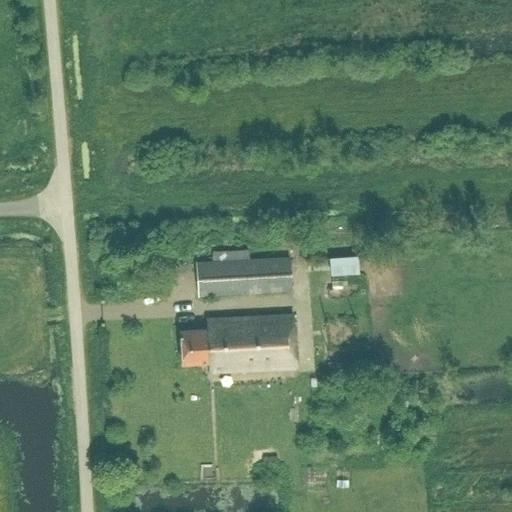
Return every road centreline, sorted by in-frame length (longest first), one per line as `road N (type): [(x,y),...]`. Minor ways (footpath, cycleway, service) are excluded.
road 1 (unclassified): [(86,511),(66,206)]
road 2 (unclassified): [(66,206),(50,0)]
